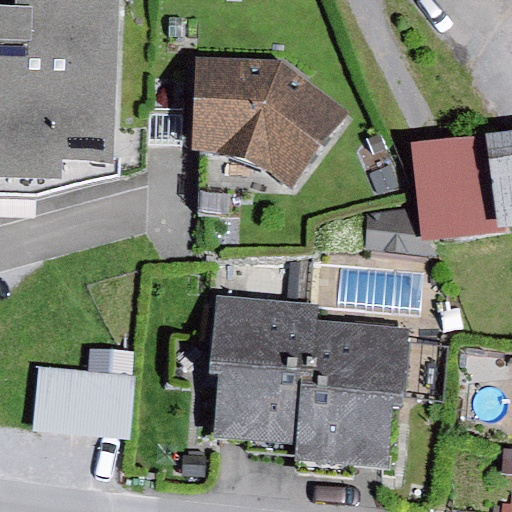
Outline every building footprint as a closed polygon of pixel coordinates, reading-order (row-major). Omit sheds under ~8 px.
[(0,199),(40,200),(116,184),(119,0),(44,0),(45,1),(18,1),(15,13),(0,13),(0,199)] [(280,63),(197,60),(194,154),(271,176),(297,193),(351,118),(280,63)] [(511,137),(408,147),(413,210),(416,244),(430,243),(511,235),(511,137)] [(413,210),(367,219),(364,254),(428,260),(430,243),(416,244),(413,210)] [(314,309),(216,300),(208,379),(222,380),(216,444),(294,452),(293,468),(394,477),(408,333),(313,324),(314,309)] [(132,379),(40,368),(33,434),(125,444),(132,379)]
